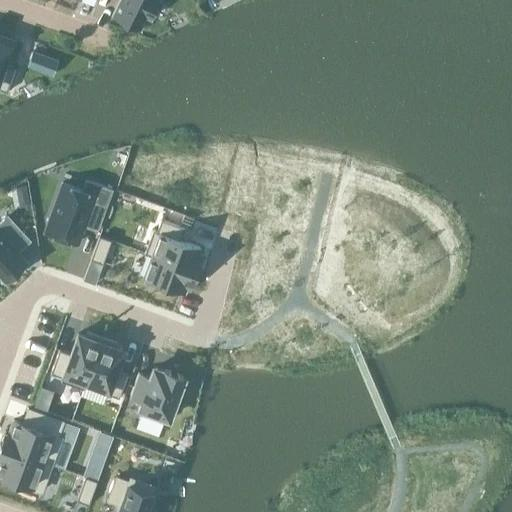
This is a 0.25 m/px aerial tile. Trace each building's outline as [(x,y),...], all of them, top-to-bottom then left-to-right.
[(119,0),(113,14),(121,18),(130,23),(130,22),(140,27),(146,15),(150,17),(158,0),(119,0)] [(0,34),(0,89),(7,92),(15,68),(4,64),(13,40),(0,34)] [(33,51),(28,66),(52,75),(58,60),(33,51)] [(239,163),(228,159),(230,153),(213,146),(210,152),(199,148),(195,159),(183,155),(170,188),(183,193),(179,204),(215,217),(222,197),(226,199),(239,163)] [(97,229),(112,189),(86,179),(82,189),(62,182),(45,231),(77,243),(84,225),(84,224),(87,225),(88,221),(97,224),(96,229),(97,229)] [(25,185),(16,187),(18,196),(27,194),(25,185)] [(7,216),(0,222),(0,276),(4,281),(27,261),(17,250),(29,239),(7,216)] [(153,230),(144,253),(152,256),(152,255),(196,271),(202,255),(198,253),(200,247),(180,240),(185,228),(161,219),(157,231),(153,230)] [(99,235),(90,259),(102,263),(111,240),(99,235)] [(152,256),(144,277),(146,278),(145,282),(160,287),(161,284),(184,292),(186,285),(191,287),(196,271),(152,255),(152,256)] [(83,279),(95,284),(98,275),(87,271),(83,279)] [(59,349),(50,373),(62,377),(61,381),(83,389),(86,381),(102,337),(87,331),(85,336),(78,333),(71,353),(59,349)] [(102,337),(86,381),(107,389),(106,393),(119,398),(127,374),(116,370),(123,350),(117,348),(116,347),(117,342),(102,337)] [(206,367),(196,364),(192,376),(203,380),(206,367)] [(139,372),(130,396),(142,401),(138,411),(167,421),(174,401),(178,402),(183,387),(180,386),(183,376),(178,374),(179,374),(178,374),(170,371),(169,370),(169,371),(165,369),(164,371),(154,368),(151,377),(139,372)] [(0,445),(52,464),(63,468),(78,427),(63,422),(63,421),(28,408),(23,423),(20,423),(20,422),(19,421),(18,422),(13,420),(11,427),(10,427),(9,428),(10,429),(8,435),(5,434),(5,435),(4,435),(3,436),(4,437),(1,445),(0,445)] [(100,431),(84,476),(85,476),(97,481),(113,436),(100,431)] [(0,476),(1,476),(6,478),(5,481),(20,487),(21,483),(42,491),(52,464),(0,445),(0,446),(1,446),(0,448),(0,476)] [(85,476),(76,500),(88,504),(97,481),(85,476)] [(116,476),(107,500),(120,504),(117,511),(148,511),(145,511),(154,486),(130,477),(129,481),(116,476)]
